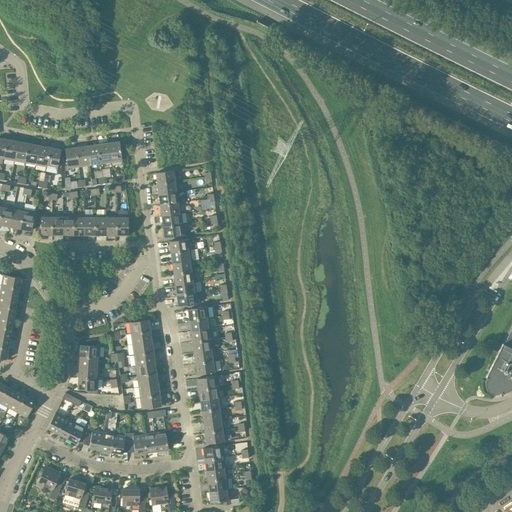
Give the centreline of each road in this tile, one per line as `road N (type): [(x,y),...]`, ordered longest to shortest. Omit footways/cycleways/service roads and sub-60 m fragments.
road 1 (residential): [(150,244),(130,108),(22,108),(18,64),(0,50)]
road 2 (motorway): [(280,0),(511,117)]
road 3 (residential): [(190,467),(171,324),(160,310),(152,261)]
road 4 (motorway): [(511,80),(354,0)]
road 5 (track): [(0,22),(51,100),(130,108)]
road 6 (residential): [(190,467),(106,469),(26,443)]
road 7 (tertiary): [(511,260),(420,384)]
road 8 (tertiary): [(436,394),(511,262)]
road 9 (tertiary): [(420,384),(342,511)]
road 10 (tertiary): [(364,511),(436,394)]
